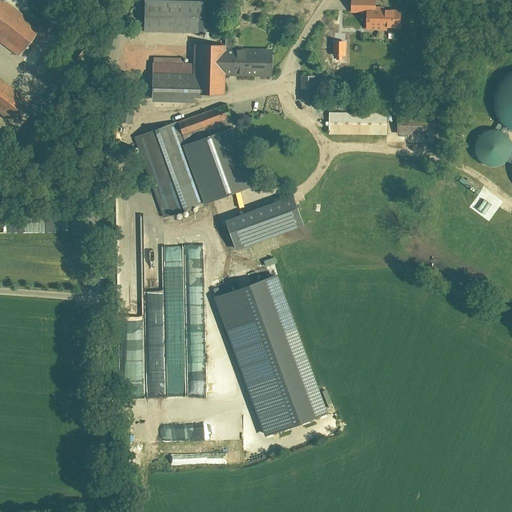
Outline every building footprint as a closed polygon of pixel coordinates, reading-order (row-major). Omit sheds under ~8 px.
[(0,41),(18,56),(40,28),(5,0),(2,4),(0,1),(0,41)] [(147,0),(147,32),(209,32),(209,0),(199,0),(147,0)] [(386,26),(400,27),(401,10),(384,10),(384,7),(368,7),(367,29),(386,30),(386,26)] [(226,76),(269,77),(269,49),(197,48),(196,75),(149,74),(149,95),(225,97),(226,76)] [(511,69),(511,70),(502,76),(496,85),(493,96),(494,107),(498,116),(504,123),(511,128),(511,69)] [(300,75),(300,101),(315,101),(315,76),(300,75)] [(0,111),(13,121),(28,100),(0,79),(0,111)] [(388,136),(388,114),(331,114),(331,136),(388,136)] [(400,117),(401,134),(427,133),(427,125),(421,125),(421,117),(400,117)] [(252,184),(232,130),(183,147),(175,126),(143,137),(171,214),(252,184)] [(511,150),(511,144),(509,137),(505,133),(500,129),(493,128),(487,129),(481,132),(477,137),(475,143),(475,149),(477,156),(480,160),(485,164),(490,165),(496,165),(501,164),(506,160),(510,156),(511,150)] [(295,199),(228,223),(238,250),(304,226),(295,199)] [(200,248),(191,249),(192,266),(201,265),(200,248)] [(267,266),(278,263),(277,257),(265,260),(267,266)] [(230,291),(269,279),(266,269),(249,274),(250,279),(240,282),(239,279),(228,282),(230,291)] [(218,300),(267,434),(326,413),(277,279),(218,300)] [(174,451),(159,452),(159,453),(184,452),(184,444),(174,444),(174,451)]
